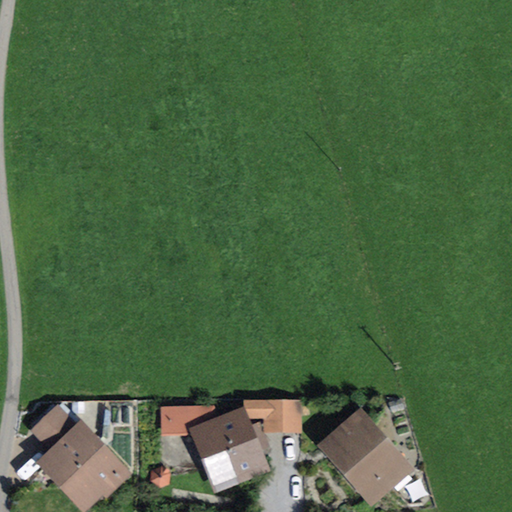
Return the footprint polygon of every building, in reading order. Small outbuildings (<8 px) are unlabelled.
[(244,409),(246,413),(247,421),(260,418),(265,439),(304,430),(296,396),(244,409)] [(75,424),(57,406),(30,433),(48,451),(33,467),(77,511),(87,511),(101,499),(105,502),(132,475),(78,422),(75,424)] [(160,437),(193,437),(207,492),(261,479),(247,421),(246,413),(214,421),(213,408),(160,409),(160,437)] [(370,511),(414,471),(358,411),(315,450),(370,511)] [(169,485),(170,474),(162,467),(151,472),(150,482),(158,489),(169,485)]
